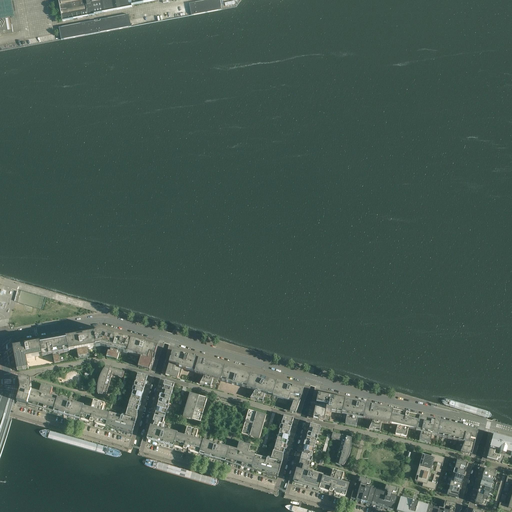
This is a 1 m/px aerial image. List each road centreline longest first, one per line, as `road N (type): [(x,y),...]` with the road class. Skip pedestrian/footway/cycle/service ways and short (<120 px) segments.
road 1 (residential): [(308,378),(276,487),(142,449),(174,339)]
road 2 (residential): [(162,336),(131,446),(0,408)]
road 3 (residential): [(352,511),(288,491),(321,382)]
road 4 (tertiary): [(481,423),(321,382)]
road 5 (tertiary): [(308,378),(174,339)]
